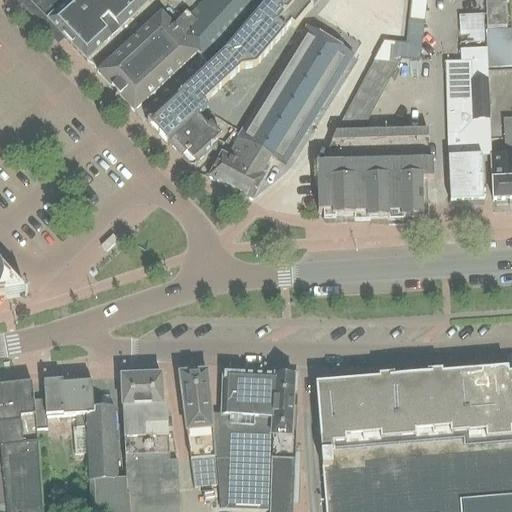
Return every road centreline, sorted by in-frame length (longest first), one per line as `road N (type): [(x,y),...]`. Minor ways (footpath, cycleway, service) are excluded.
road 1 (unclassified): [(82,328),(113,353),(511,345)]
road 2 (tertiary): [(224,278),(511,262)]
road 3 (tertiary): [(82,328),(224,278)]
road 4 (unclassified): [(39,277),(146,176)]
road 5 (unclassified): [(0,32),(105,134)]
road 6 (unclassified): [(224,278),(193,227),(146,176)]
